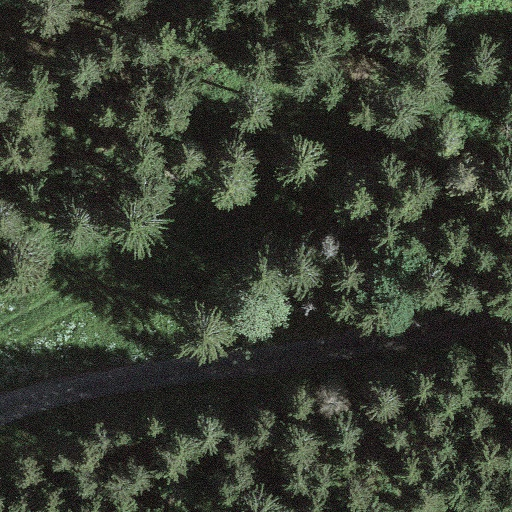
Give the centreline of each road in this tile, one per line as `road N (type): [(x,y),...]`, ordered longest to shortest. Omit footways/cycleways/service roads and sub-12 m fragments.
road 1 (track): [(511,221),(107,211),(0,257)]
road 2 (track): [(0,396),(77,375),(511,301)]
